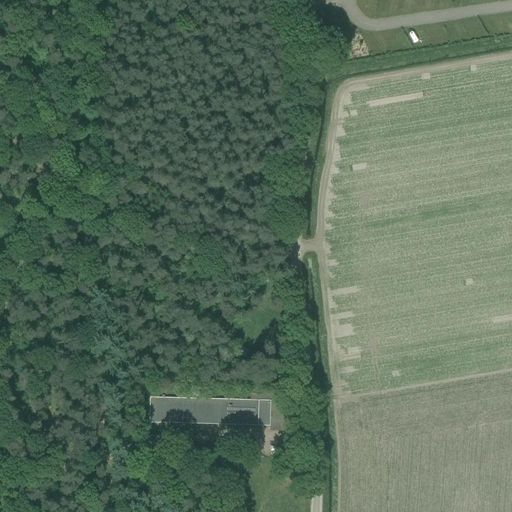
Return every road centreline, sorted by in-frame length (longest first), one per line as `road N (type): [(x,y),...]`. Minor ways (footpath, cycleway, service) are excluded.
road 1 (unclassified): [(313,511),(315,431),(295,233),(311,68),(298,0)]
road 2 (track): [(0,263),(44,170),(43,131)]
